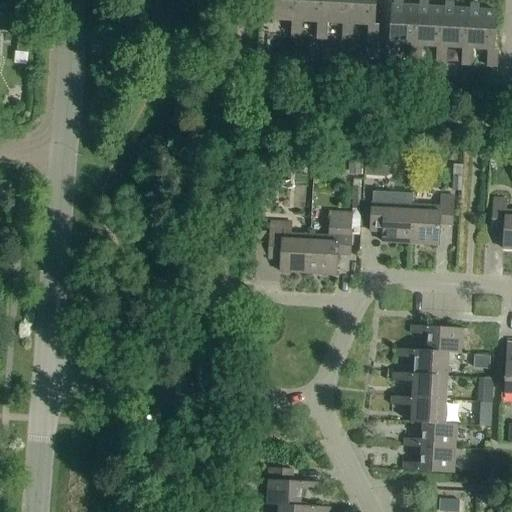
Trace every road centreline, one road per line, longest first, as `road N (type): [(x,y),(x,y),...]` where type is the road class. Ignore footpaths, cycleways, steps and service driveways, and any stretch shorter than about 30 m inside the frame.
road 1 (residential): [(45,385),(316,403)]
road 2 (unclassified): [(45,385),(65,155)]
road 3 (residential): [(511,287),(380,281),(356,305)]
road 4 (unclassified): [(65,155),(69,0)]
road 5 (unclassified): [(35,511),(45,385)]
road 6 (residential): [(316,403),(374,511)]
